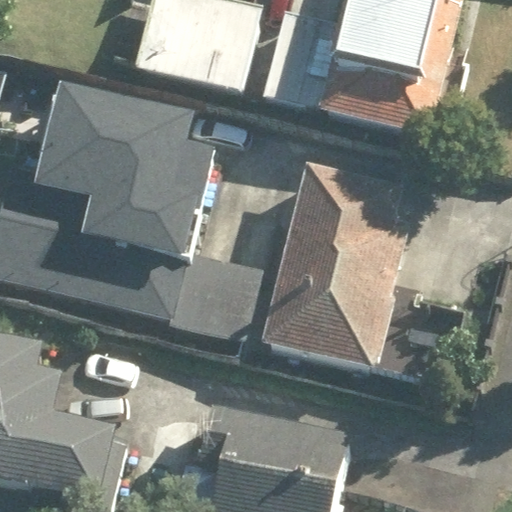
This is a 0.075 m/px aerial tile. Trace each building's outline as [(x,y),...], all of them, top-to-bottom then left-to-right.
[(170,0),(156,0),(134,92),(237,117),(260,22),(170,0)] [(346,0),(335,43),(280,29),(257,121),(424,164),(465,0),(346,0)] [(0,188),(0,298),(174,342),(216,174),(183,166),(191,134),(49,98),(25,195),(0,188)] [(402,211),(281,184),(273,221),(289,224),(257,375),(371,400),(404,242),(396,240),(402,211)] [(0,501),(45,511),(95,511),(109,455),(51,441),(60,405),(33,398),(39,373),(0,364),(0,501)] [(209,422),(206,428),(202,426),(198,425),(195,424),(191,423),(187,423),(183,423),(179,424),(176,425),(172,427),(169,429),(165,431),(163,433),(160,436),(157,439),(155,442),(154,446),(153,450),(152,454),(151,457),(151,461),(151,465),(152,469),(153,473),(155,476),(157,480),(159,483),(162,486),(164,488),(168,491),(171,493),(174,494),(178,495),(182,496),(186,497),(190,497),(186,511),(339,511),(352,455),(209,422)]
